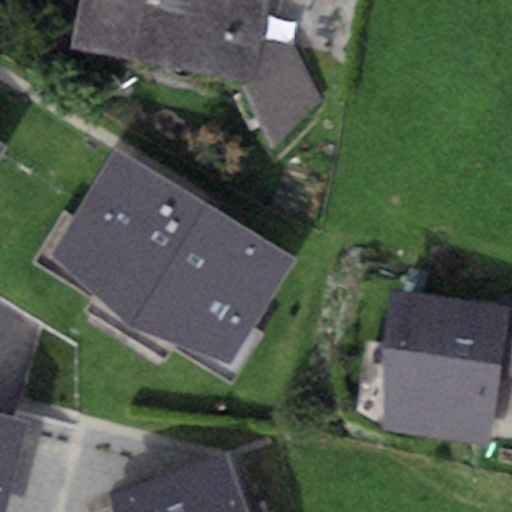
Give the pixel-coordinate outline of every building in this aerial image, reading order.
[(86,0),(79,48),(231,73),(260,132),(315,106),(286,44),(253,39),(259,0),(86,0)] [(0,141),(0,161),(9,147),(0,141)] [(117,152),(56,249),(102,278),(89,299),(166,347),(177,330),(227,361),(290,261),(117,152)] [(506,308),(394,293),(377,426),(489,440),(498,375),(506,308)] [(511,300),(508,300),(506,308),(498,375),(511,376),(511,300)] [(0,511),(1,511),(25,416),(0,410),(0,511)] [(247,511),(227,455),(110,496),(116,511),(247,511)]
